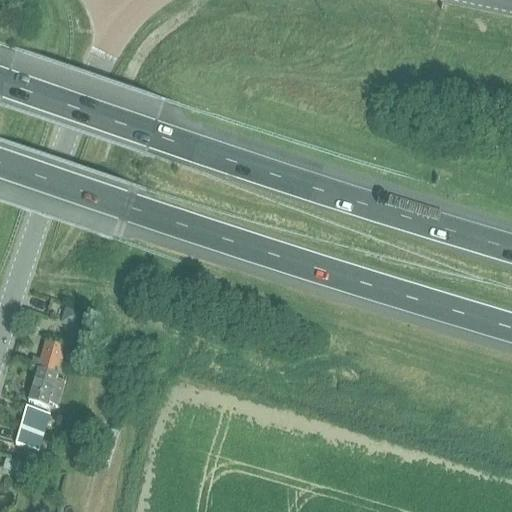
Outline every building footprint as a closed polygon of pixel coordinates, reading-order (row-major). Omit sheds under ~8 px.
[(136,203),(133,214),(156,220),(159,209),(136,203)] [(67,313),(62,326),(76,330),(80,317),(67,313)] [(36,372),(55,378),(56,377),(63,379),(67,366),(60,363),(63,352),(44,347),(39,363),(33,361),(30,370),(36,372)] [(36,372),(26,406),(45,411),(47,404),(56,407),(63,385),(54,382),(55,378),(36,372)] [(35,454),(47,417),(26,411),(14,447),(35,454)]
